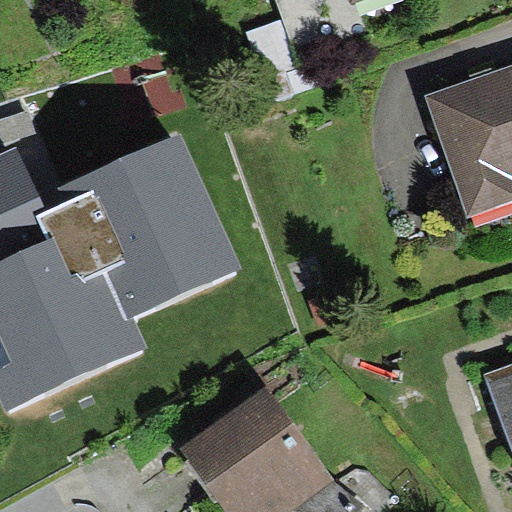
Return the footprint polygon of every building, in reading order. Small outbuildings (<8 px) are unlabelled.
[(278,0),(302,65),(371,40),(359,8),(381,0),(278,0)] [(511,74),(426,105),(469,225),(511,209),(511,74)] [(18,162),(0,169),(0,353),(16,389),(0,395),(0,413),(8,430),(147,366),(135,339),(246,289),(183,152),(43,215),(18,162)] [(511,369),(486,379),(511,450),(511,369)] [(268,397),(181,461),(221,511),(366,511),(368,510),(335,485),(268,397)]
